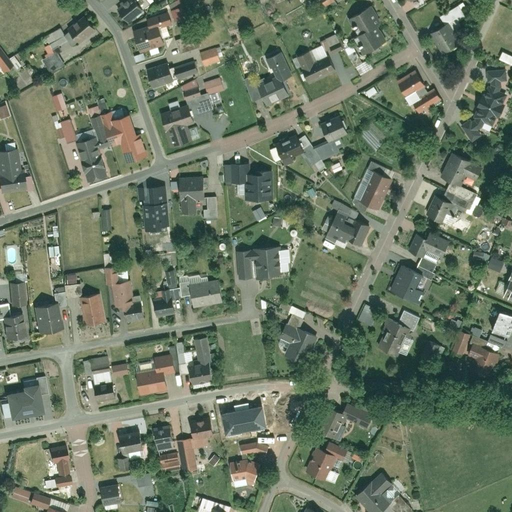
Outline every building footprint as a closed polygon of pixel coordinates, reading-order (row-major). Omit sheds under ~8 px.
[(131,0),(119,9),(130,23),(145,12),(141,5),(147,1),(145,0),(131,0)] [(379,23),(370,7),(350,18),(359,34),(352,38),(362,57),(383,45),(373,26),(379,23)] [(165,41),(160,28),(173,24),(169,12),(147,20),(149,25),(135,30),(141,49),(165,41)] [(97,30),(83,14),(67,28),(81,43),(97,30)] [(451,23),(432,34),(443,55),(463,44),(451,23)] [(336,33),(321,41),(327,52),(342,44),(336,33)] [(178,48),(188,46),(186,36),(176,38),(178,48)] [(361,74),(373,67),(368,59),(362,62),(351,44),(344,48),(361,74)] [(217,48),(200,53),(204,67),(221,62),(217,48)] [(511,54),(503,50),(499,58),(511,63),(511,54)] [(143,52),(135,55),(137,60),(145,57),(143,52)] [(290,96),(284,81),(293,77),(282,52),(265,59),(272,75),(257,81),(267,105),(290,96)] [(315,62),(310,52),(298,57),(309,81),(336,69),(330,55),(315,62)] [(195,59),(181,64),(185,77),(199,72),(195,59)] [(169,62),(148,69),(155,88),(176,81),(169,62)] [(426,86),(416,71),(398,82),(408,97),(426,86)] [(190,128),(197,125),(194,117),(216,110),(213,103),(222,100),(219,93),(226,91),(220,76),(204,82),(208,93),(202,95),(198,83),(182,88),(188,103),(160,113),(173,147),(194,139),(190,128)] [(507,96),(511,85),(511,84),(496,76),(490,87),(487,87),(472,116),(476,118),(475,121),(469,118),(460,128),(474,141),(484,134),(490,123),(496,126),(511,98),(507,96)] [(441,99),(435,89),(412,103),(419,113),(441,99)] [(57,110),(67,107),(62,92),(52,95),(57,110)] [(0,117),(10,114),(6,103),(0,104),(0,117)] [(89,108),(91,116),(98,114),(96,105),(89,108)] [(129,107),(102,116),(112,149),(123,145),(129,164),(151,157),(136,112),(131,114),(129,107)] [(340,114),(320,122),(329,143),(349,135),(340,114)] [(56,123),(59,138),(65,136),(67,142),(75,140),(70,119),(56,123)] [(0,172),(0,173),(0,187),(1,192),(30,188),(27,169),(24,169),(21,146),(8,148),(6,135),(0,135),(0,172)] [(303,151),(296,135),(276,144),(283,160),(303,151)] [(100,137),(77,143),(88,183),(111,176),(100,137)] [(472,160),(452,151),(440,177),(461,187),(467,176),(477,181),(482,169),(470,163),(472,160)] [(367,185),(386,194),(393,178),(383,174),(386,168),(371,162),(369,168),(374,170),(367,185)] [(244,168),(231,163),(233,183),(244,181),(246,200),(275,201),(274,167),(244,168)] [(205,178),(179,178),(182,214),(199,214),(198,199),(206,198),(205,178)] [(170,233),(168,185),(144,186),(145,211),(146,234),(170,233)] [(386,194),(367,185),(360,201),(354,198),(352,203),(358,209),(366,213),(370,205),(379,209),(386,194)] [(443,198),(436,195),(426,215),(447,226),(459,203),(457,202),(459,197),(447,191),(443,198)] [(217,216),(217,195),(208,195),(208,208),(204,208),(204,216),(217,216)] [(371,226),(358,220),(361,214),(334,201),(328,213),(336,217),(334,221),(328,218),(322,229),(346,241),(348,238),(361,245),(371,226)] [(261,206),(253,210),(257,221),(266,217),(261,206)] [(112,209),(101,211),(103,231),(114,230),(112,209)] [(427,239),(417,234),(409,251),(425,259),(429,251),(443,258),(451,243),(431,232),(427,239)] [(59,244),(48,245),(49,255),(59,255),(59,244)] [(254,249),(255,252),(237,253),(240,279),(256,277),(256,279),(288,277),(286,247),(254,249)] [(500,271),(504,260),(492,256),(488,266),(500,271)] [(10,262),(12,282),(27,280),(25,261),(10,262)] [(121,265),(105,268),(108,284),(113,283),(117,307),(126,305),(129,324),(147,321),(142,295),(137,296),(134,279),(124,281),(121,265)] [(433,279),(402,265),(390,292),(421,306),(433,279)] [(12,282),(9,282),(12,307),(31,305),(29,280),(27,280),(12,282)] [(224,303),(220,280),(190,285),(190,282),(179,284),(181,298),(191,296),(194,309),(224,303)] [(66,291),(67,299),(81,297),(86,326),(106,323),(101,294),(85,296),(82,283),(65,286),(66,291)] [(162,289),(163,298),(155,299),(158,317),(177,314),(173,288),(162,289)] [(53,293),(55,305),(36,308),(40,333),(63,329),(60,307),(68,306),(67,299),(66,291),(53,293)] [(372,324),(379,309),(366,303),(359,318),(372,324)] [(283,304),(281,307),(303,316),(306,311),(291,305),(290,307),(283,304)] [(509,338),(511,328),(511,313),(501,310),(492,331),(509,338)] [(421,319),(405,311),(398,324),(388,319),(375,346),(399,357),(401,353),(406,355),(414,338),(408,335),(410,331),(415,333),(421,319)] [(28,335),(23,312),(3,316),(7,339),(28,335)] [(315,325),(293,315),(283,338),(291,341),(285,355),(307,365),(319,337),(311,333),(315,325)] [(472,336),(461,331),(453,352),(464,356),(472,336)] [(491,333),(488,340),(504,347),(507,339),(491,333)] [(194,339),(199,360),(180,364),(182,374),(190,373),(193,385),(216,381),(206,336),(194,339)] [(504,356),(474,342),(466,359),(476,363),(472,370),(493,380),(504,356)] [(170,390),(167,373),(176,371),(172,355),(156,358),(158,368),(137,372),(141,395),(170,390)] [(87,376),(94,374),(94,373),(111,370),(109,356),(92,359),(92,361),(84,363),(87,376)] [(113,364),(114,374),(129,372),(127,362),(113,364)] [(5,395),(0,396),(0,419),(22,414),(21,410),(31,408),(29,400),(39,397),(36,384),(40,384),(36,367),(20,370),(24,390),(18,392),(17,386),(4,389),(5,395)] [(115,382),(95,386),(98,404),(118,400),(115,382)] [(336,407),(325,430),(342,438),(351,418),(371,427),(377,414),(350,401),(345,411),(336,407)] [(222,413),(226,434),(267,425),(266,418),(264,407),(222,413)] [(211,416),(192,419),(196,438),(208,436),(215,434),(211,416)] [(159,444),(161,454),(177,451),(172,425),(155,429),(159,444)] [(121,433),(125,453),(145,449),(142,429),(121,433)] [(210,444),(208,436),(196,438),(193,439),(194,447),(210,444)] [(194,447),(193,439),(179,441),(180,451),(184,468),(185,472),(199,469),(194,447)] [(259,440),(242,444),(244,453),(259,451),(266,454),(269,445),(259,440)] [(318,445),(307,471),(328,480),(338,457),(345,460),(350,449),(331,441),(327,450),(318,445)] [(66,446),(51,448),(53,462),(57,461),(59,474),(70,472),(67,459),(69,459),(66,446)] [(164,472),(184,468),(180,451),(177,451),(161,454),(164,472)] [(210,461),(215,465),(221,457),(216,453),(210,461)] [(133,467),(131,456),(120,458),(122,469),(133,467)] [(232,461),(235,478),(248,477),(256,480),(263,461),(250,457),(232,461)] [(384,470),(356,496),(371,511),(381,511),(393,501),(384,491),(395,482),(384,470)] [(138,474),(140,486),(154,483),(151,471),(138,474)] [(72,483),(71,476),(56,479),(57,486),(72,483)] [(121,483),(102,486),(105,505),(124,501),(121,483)] [(13,495),(29,500),(32,489),(16,485),(13,495)] [(31,503),(49,508),(50,505),(52,496),(34,490),(31,503)]
